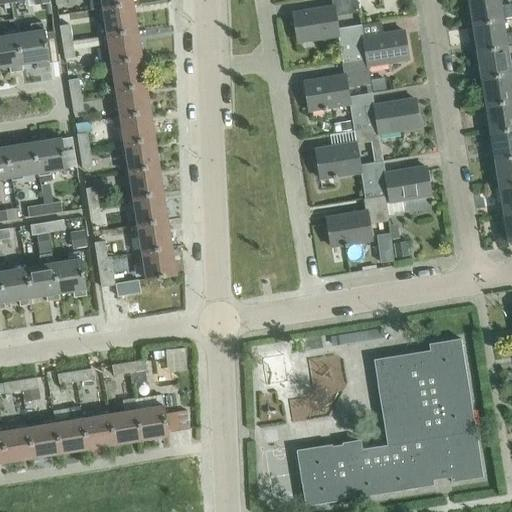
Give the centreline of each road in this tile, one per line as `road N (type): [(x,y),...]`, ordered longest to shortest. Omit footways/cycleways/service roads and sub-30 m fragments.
road 1 (residential): [(481,281),(433,0)]
road 2 (unclassified): [(213,324),(206,55)]
road 3 (residential): [(310,309),(269,50)]
road 4 (residential): [(213,324),(0,356)]
road 5 (unclassified): [(221,511),(213,324)]
road 6 (residential): [(481,281),(310,309)]
